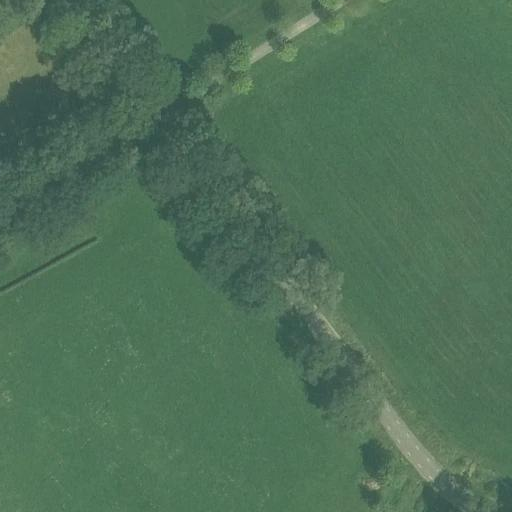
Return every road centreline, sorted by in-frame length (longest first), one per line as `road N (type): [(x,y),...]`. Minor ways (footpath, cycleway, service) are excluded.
road 1 (unclassified): [(473,511),(440,483),(158,115)]
road 2 (unclassified): [(0,212),(158,115)]
road 3 (unclassified): [(158,115),(70,0)]
